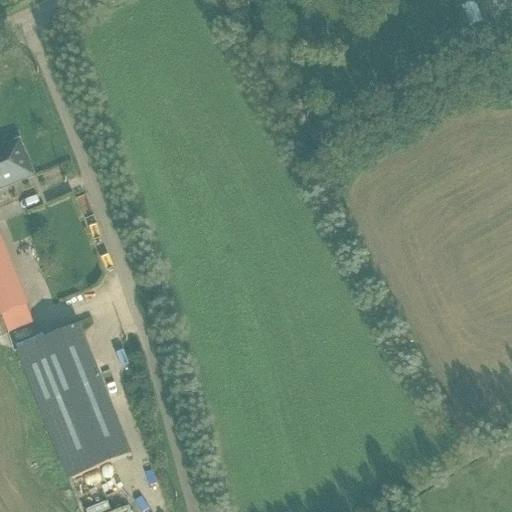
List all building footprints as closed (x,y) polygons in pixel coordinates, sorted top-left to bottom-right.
[(476,33),(492,29),(484,5),(468,10),(476,33)] [(0,191),(31,179),(13,135),(0,140),(0,191)] [(0,299),(12,338),(40,330),(12,239),(0,242),(0,299)] [(30,350),(72,489),(138,469),(96,330),(30,350)] [(110,506),(93,511),(131,511),(126,490),(107,495),(110,506)]
